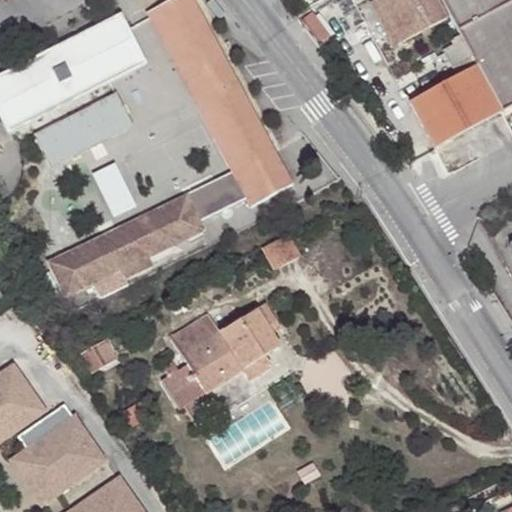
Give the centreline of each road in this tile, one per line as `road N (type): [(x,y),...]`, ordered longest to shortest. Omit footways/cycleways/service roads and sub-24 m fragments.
road 1 (unclassified): [(411,220),(247,0)]
road 2 (unclassified): [(511,381),(411,220)]
